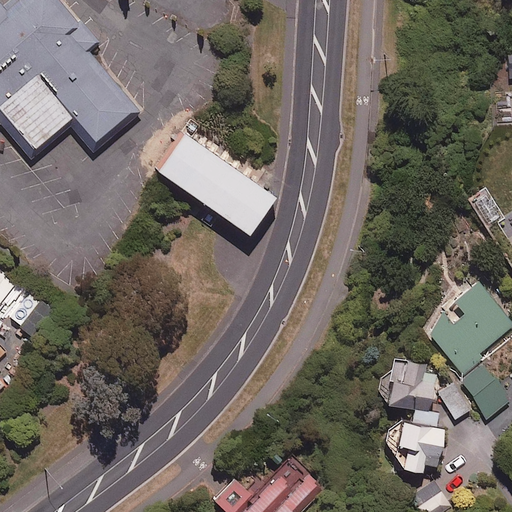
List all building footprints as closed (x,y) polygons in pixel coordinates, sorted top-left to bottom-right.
[(96,37),(63,0),(8,0),(4,4),(0,0),(0,121),(30,155),(68,122),(91,148),(138,107),(86,47),(96,37)] [(269,187),(178,123),(152,160),(243,224),(269,187)] [(484,185),(468,196),(486,223),(502,212),(484,185)] [(483,355),(479,350),(511,322),(511,319),(477,277),(423,322),(459,366),(464,372),(483,355)] [(426,406),(432,378),(412,374),(415,355),(392,351),(389,368),(386,368),(384,370),(382,371),(380,373),(378,375),(377,377),(376,380),(375,382),(375,385),(376,388),(376,390),(378,393),(379,395),(381,397),(384,398),(414,404),(413,408),(412,415),(400,412),(385,422),(384,436),(400,461),(419,464),(420,457),(434,460),(441,421),(435,420),(437,408),(426,406)] [(510,398),(484,360),(460,377),(485,414),(510,398)] [(468,407),(452,378),(438,386),(454,415),(468,407)] [(292,454),(254,492),(236,473),(213,496),(228,511),(280,511),(315,478),(292,454)] [(440,511),(452,504),(441,489),(419,504),(424,511),(440,511)]
